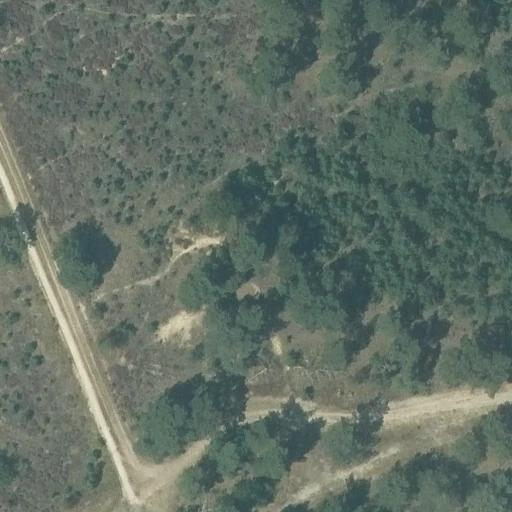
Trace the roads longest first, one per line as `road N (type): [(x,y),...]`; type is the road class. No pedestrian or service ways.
road 1 (track): [(139,508),(203,442),(243,417),(399,412),(511,390)]
road 2 (track): [(0,147),(147,511)]
road 3 (track): [(511,437),(427,447),(370,465),(285,511)]
